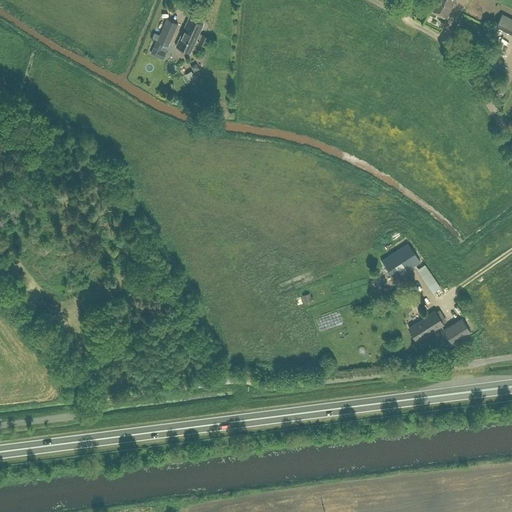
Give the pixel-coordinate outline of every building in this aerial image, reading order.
[(432,0),(428,8),(446,17),(454,0),(432,0)] [(153,47),(160,50),(162,44),(167,46),(177,23),(166,18),(157,40),(156,39),(153,47)] [(198,43),(204,45),(207,38),(197,33),(201,24),(188,18),(175,46),(188,52),(190,49),(195,37),(200,39),(198,43)] [(419,261),(407,243),(381,260),(393,278),(406,270),(419,261)] [(438,297),(444,293),(424,264),(418,268),(438,297)] [(309,292),(302,295),(305,303),(312,301),(309,292)] [(114,311),(118,316),(129,311),(126,305),(114,311)] [(426,316),(414,324),(408,328),(416,340),(422,337),(445,322),(442,317),(439,318),(434,310),(425,316),(426,316)] [(31,320),(36,330),(41,327),(36,318),(31,320)] [(470,332),(461,318),(442,329),(451,344),(470,332)]
